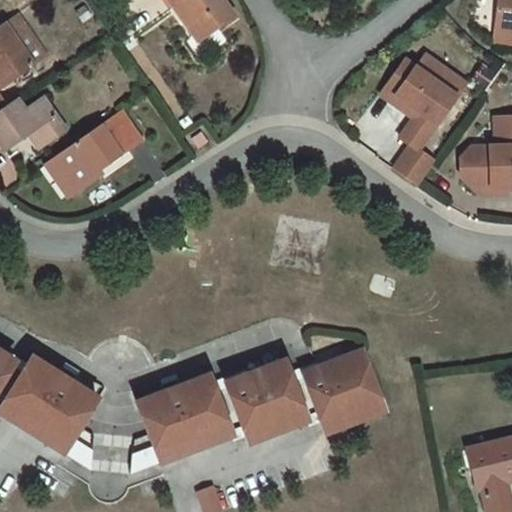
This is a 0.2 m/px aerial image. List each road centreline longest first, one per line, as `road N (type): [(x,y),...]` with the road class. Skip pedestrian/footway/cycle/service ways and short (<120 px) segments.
road 1 (residential): [(0,214),(56,242),(127,220),(253,134),(291,119)]
road 2 (residential): [(291,119),(320,131),(429,229),(468,246),(511,249)]
road 3 (residential): [(408,0),(296,90)]
